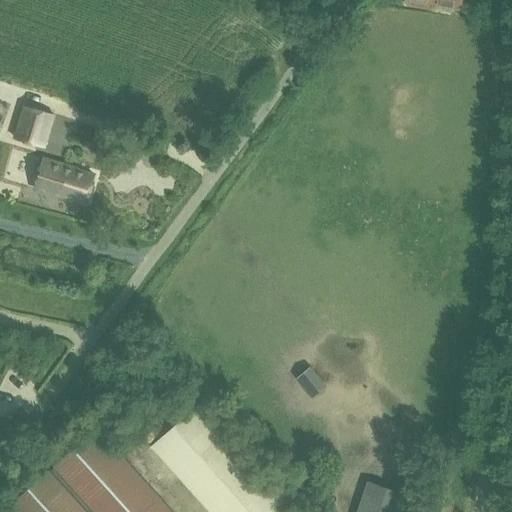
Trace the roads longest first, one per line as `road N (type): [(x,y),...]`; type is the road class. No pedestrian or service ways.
road 1 (unclassified): [(0,470),(342,0)]
road 2 (tertiary): [(481,511),(511,318)]
